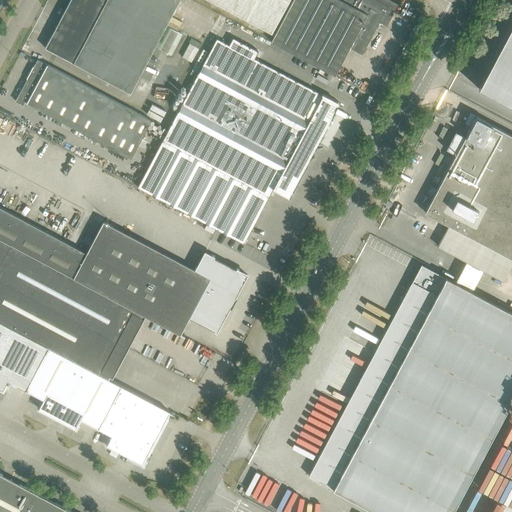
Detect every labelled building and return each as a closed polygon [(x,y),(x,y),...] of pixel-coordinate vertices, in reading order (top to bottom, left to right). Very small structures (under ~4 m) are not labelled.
[(88,0),(92,2),(101,7),(110,11),(118,16),(127,21),(136,25),(145,30),(154,35),(162,39),(171,44),(180,49),(189,54),(204,25),(195,20),(187,16),(178,11),(169,6),(160,1),(157,0),(88,0)] [(208,0),(271,33),(289,0),(208,0)] [(293,0),(271,42),(334,76),(349,48),(362,54),(375,30),(373,30),(378,21),(386,25),(398,4),(390,0),(293,0)] [(58,26),(52,38),(68,46),(77,51),(86,56),(95,60),(104,65),(112,70),(121,75),(130,79),(139,84),(148,89),(157,93),(165,98),(183,64),(175,59),(166,55),(157,50),(148,45),(139,41),(130,36),(122,31),(113,26),(104,22),(95,17),(86,12),(70,4),(64,15),(58,26)] [(511,24),(478,88),(511,106),(511,24)] [(171,125),(138,187),(244,243),(273,188),(288,195),(316,143),(316,142),(336,105),(337,103),(338,103),(339,102),(322,93),(322,94),(254,58),(258,51),(233,37),(229,45),(217,39),(171,125)] [(15,101),(23,105),(24,103),(129,159),(150,119),(37,59),(33,66),(27,78),(29,79),(27,83),(25,84),(15,101)] [(465,136),(455,154),(425,212),(485,244),(510,248),(508,256),(511,258),(511,134),(476,116),(465,136)] [(455,154),(465,136),(455,131),(446,149),(455,154)] [(399,182),(405,186),(413,172),(406,168),(399,182)] [(0,206),(0,239),(10,245),(73,278),(142,314),(184,336),(184,335),(181,333),(189,317),(192,318),(214,330),(217,332),(218,329),(217,329),(229,306),(231,308),(232,307),(229,306),(234,297),(236,298),(234,296),(246,274),(246,273),(239,270),(239,269),(237,268),(236,268),(214,257),(214,256),(212,254),(212,255),(205,252),(197,267),(196,266),(195,269),(103,220),(86,252),(0,206)] [(0,280),(125,346),(128,347),(132,339),(144,318),(141,316),(142,314),(73,278),(10,245),(0,239),(0,280)] [(346,404),(308,475),(333,488),(377,511),(451,511),(511,399),(511,311),(421,263),(411,281),(374,352),(379,355),(351,407),(346,404)] [(125,346),(0,280),(0,320),(12,327),(48,346),(85,366),(108,378),(110,376),(112,377),(128,347),(125,346)] [(249,333),(260,309),(250,305),(239,328),(249,333)] [(0,349),(12,327),(0,320),(0,349)] [(12,327),(0,349),(0,387),(3,389),(8,380),(25,389),(48,346),(12,327)] [(85,366),(48,346),(25,389),(43,399),(38,408),(57,418),(85,366)] [(57,418),(76,428),(81,418),(96,427),(119,384),(108,378),(85,366),(57,418)] [(145,458),(151,448),(169,414),(167,413),(168,411),(168,410),(119,384),(96,427),(112,435),(107,444),(127,455),(141,462),(143,457),(145,458)] [(0,511),(74,511),(0,472),(0,511)]
